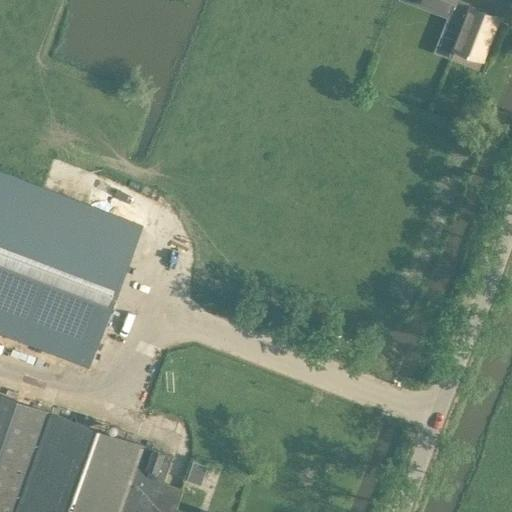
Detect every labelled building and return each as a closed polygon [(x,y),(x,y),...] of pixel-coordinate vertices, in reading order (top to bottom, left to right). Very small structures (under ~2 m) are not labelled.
[(427,0),(469,16),(455,50),(483,60),(500,16),(468,4),(467,6),(456,1),(456,0),(427,0)] [(0,328),(89,362),(141,227),(0,173),(0,328)] [(0,394),(0,511),(14,511),(50,412),(0,394)] [(53,413),(17,511),(121,511),(145,445),(53,413)] [(145,445),(121,511),(175,511),(177,508),(183,491),(163,484),(173,455),(145,445)]
